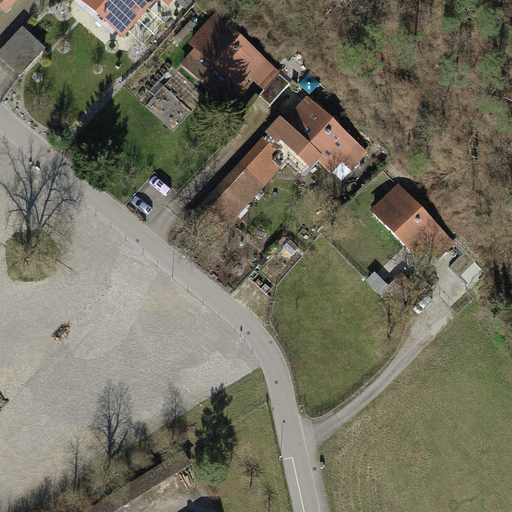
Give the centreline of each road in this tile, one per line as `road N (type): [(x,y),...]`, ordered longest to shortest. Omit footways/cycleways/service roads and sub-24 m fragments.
road 1 (residential): [(308,511),(272,352),(0,121)]
road 2 (unknown): [(298,456),(377,388),(433,318)]
